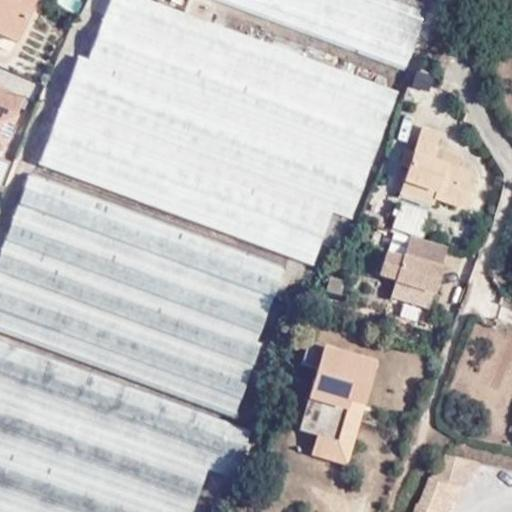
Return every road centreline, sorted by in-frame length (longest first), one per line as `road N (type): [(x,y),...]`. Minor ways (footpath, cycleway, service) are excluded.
road 1 (residential): [(0,217),(97,0)]
road 2 (unclassified): [(480,0),(468,52),(472,93),(511,150)]
